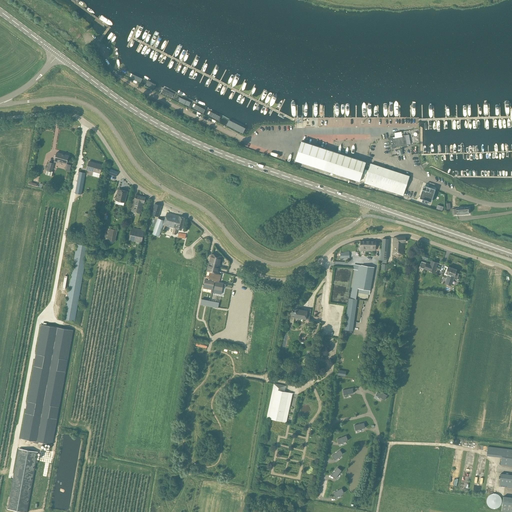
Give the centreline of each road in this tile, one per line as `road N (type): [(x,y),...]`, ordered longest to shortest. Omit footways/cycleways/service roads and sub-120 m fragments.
road 1 (unclassified): [(511,273),(396,233),(340,243),(290,279),(254,274),(188,216),(134,185),(78,117),(0,119)]
road 2 (secondary): [(511,254),(177,135),(58,55)]
road 3 (track): [(245,374),(310,381),(325,319),(326,253)]
